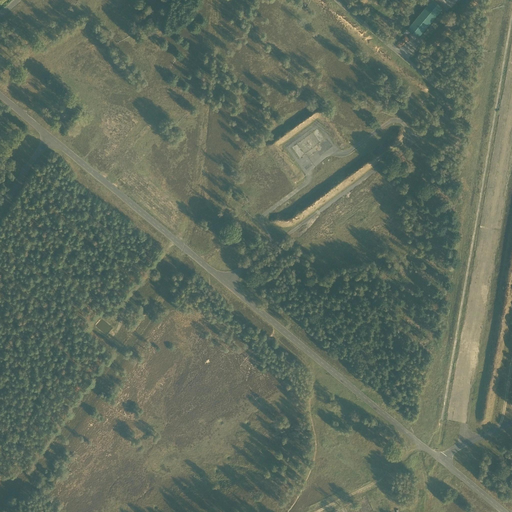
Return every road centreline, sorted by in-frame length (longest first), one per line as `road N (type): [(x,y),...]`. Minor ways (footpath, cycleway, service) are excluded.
road 1 (track): [(458,447),(458,405),(511,91)]
road 2 (track): [(227,284),(445,119),(453,106),(446,90)]
road 3 (track): [(281,329),(503,511)]
road 4 (track): [(49,136),(205,266)]
road 5 (track): [(339,0),(446,90)]
road 6 (track): [(319,511),(366,490),(419,445)]
